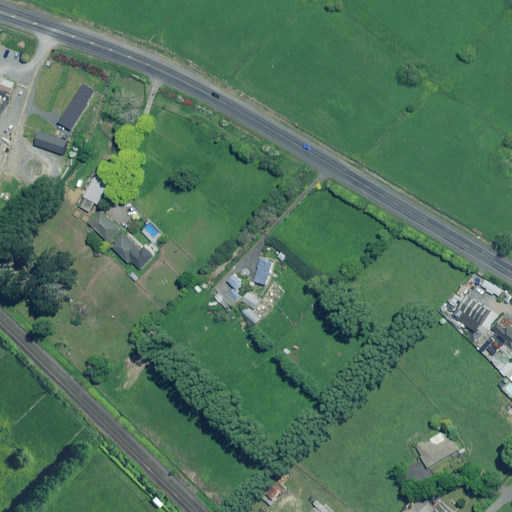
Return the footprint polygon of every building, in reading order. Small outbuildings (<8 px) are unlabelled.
[(11,93),(13,93),(16,83),(1,77),(0,79),(0,58),(0,57),(0,105),(6,108),(10,97),(11,93)] [(93,99),(36,79),(30,97),(88,116),(93,99)] [(70,141),(41,132),(37,145),(65,155),(70,141)] [(81,206),(91,211),(95,202),(99,204),(111,183),(97,175),(81,206)] [(121,229),(104,211),(91,223),(108,241),(121,229)] [(130,263),(133,261),(142,269),(156,255),(146,247),(143,250),(125,234),(124,233),(116,242),(117,243),(113,247),(130,263)] [(100,249),(99,249),(98,249),(98,250),(97,250),(96,250),(96,251),(95,252),(95,253),(95,254),(95,255),(95,256),(96,256),(96,257),(97,257),(98,258),(99,258),(100,258),(101,258),(101,257),(102,257),(102,256),(103,256),(103,255),(103,254),(103,253),(103,252),(103,251),(102,251),(102,250),(101,250),(100,250),(100,249)] [(282,253),(278,257),(284,261),(287,257),(282,253)] [(274,261),(262,258),(261,258),(258,268),(260,268),(256,282),(268,285),(274,261)] [(140,278),(134,272),(131,276),(137,281),(140,278)] [(244,283),(236,275),(229,281),(238,290),(244,283)] [(483,285),(489,289),(488,291),(494,295),(496,292),(502,296),(505,290),(486,280),(483,285)] [(242,296),(235,289),(230,293),(238,301),(242,296)] [(262,300),(250,292),(244,301),(256,309),(262,300)] [(227,302),(220,294),(216,297),(223,305),(227,302)] [(460,309),(475,318),(477,315),(482,318),(487,309),(482,306),(484,304),(469,295),(460,309)] [(450,303),(443,312),(451,319),(458,310),(450,303)] [(496,315),(491,321),(494,324),(499,318),(496,315)] [(470,318),(462,326),(468,333),(476,326),(470,318)] [(511,360),(511,359),(511,327),(504,319),(494,329),(497,332),(493,336),(503,345),(493,355),(496,358),(492,362),(501,371),(511,360)] [(448,440),(443,433),(432,440),(428,442),(426,439),(419,444),(421,447),(419,448),(423,456),(422,457),(430,468),(459,449),(452,437),(448,440)] [(431,494),(428,498),(437,505),(440,502),(431,494)] [(455,511),(444,502),(434,511),(455,511)]
